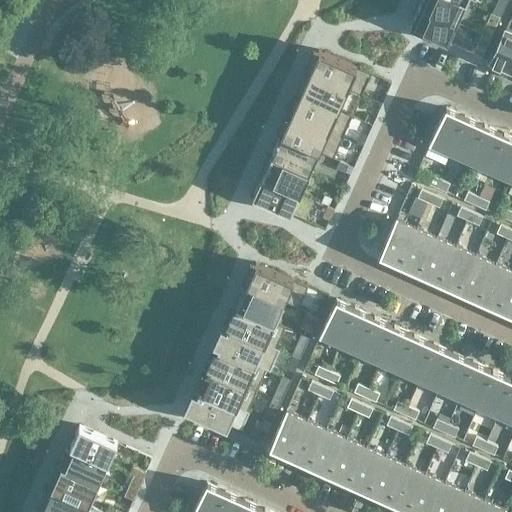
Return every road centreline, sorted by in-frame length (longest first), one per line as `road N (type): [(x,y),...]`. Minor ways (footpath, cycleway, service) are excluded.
road 1 (residential): [(511,118),(415,76),(334,256)]
road 2 (residential): [(315,511),(179,451),(151,511)]
road 3 (residential): [(511,334),(334,256)]
